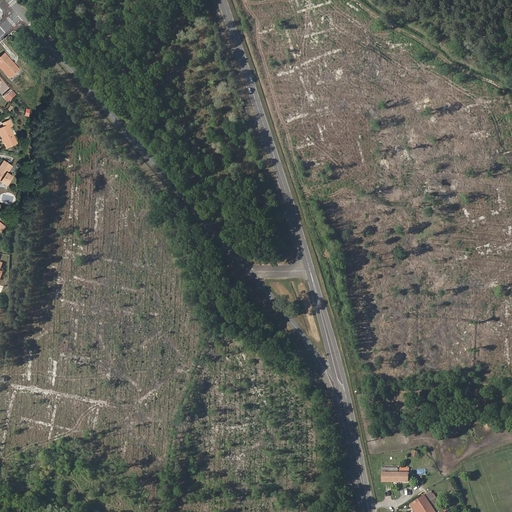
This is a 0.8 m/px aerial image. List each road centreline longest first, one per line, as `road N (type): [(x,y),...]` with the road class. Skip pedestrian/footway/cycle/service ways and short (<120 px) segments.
road 1 (tertiary): [(249,272),(22,13)]
road 2 (secondary): [(223,0),(309,269)]
road 3 (residential): [(210,489),(264,503),(277,501),(288,484),(273,417),(216,332)]
road 4 (residential): [(371,250),(405,335),(511,326)]
road 5 (secondary): [(361,459),(309,269)]
road 6 (tertiary): [(299,332),(337,407),(362,511)]
road 7 (residential): [(371,250),(362,206),(368,193),(405,179),(427,187),(474,172)]
road 8 (track): [(345,384),(511,371)]
road 9 (secondary): [(335,379),(366,511)]
